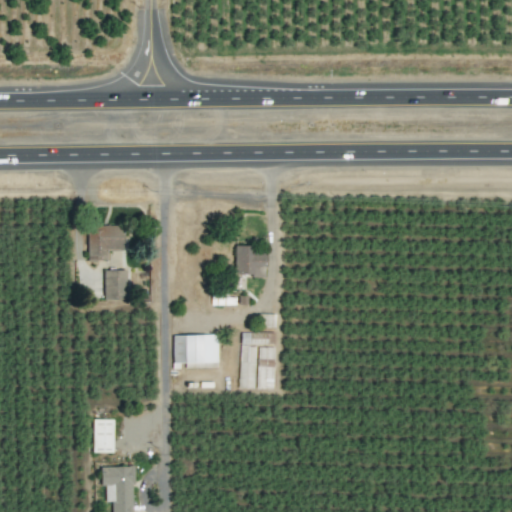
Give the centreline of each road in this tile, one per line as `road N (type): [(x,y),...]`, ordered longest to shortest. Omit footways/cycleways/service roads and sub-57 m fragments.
road 1 (primary): [(511,97),(0,101)]
road 2 (primary): [(0,155),(511,152)]
